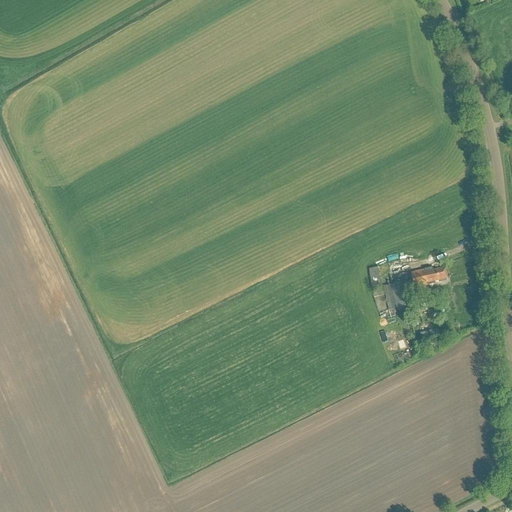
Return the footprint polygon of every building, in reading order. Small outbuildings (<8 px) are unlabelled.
[(382,290),(378,268),(369,270),(373,292),(382,290)] [(433,269),(411,274),(414,289),(436,284),(436,282),(448,280),(445,269),(433,271),(433,269)] [(408,282),(385,287),(390,311),(413,306),(408,282)] [(426,302),(432,328),(435,327),(432,315),(438,314),(435,300),(426,302)] [(467,315),(457,320),(461,329),(471,324),(467,315)] [(439,330),(421,334),(422,341),(441,337),(439,330)] [(397,342),(400,351),(407,349),(404,340),(397,342)]
